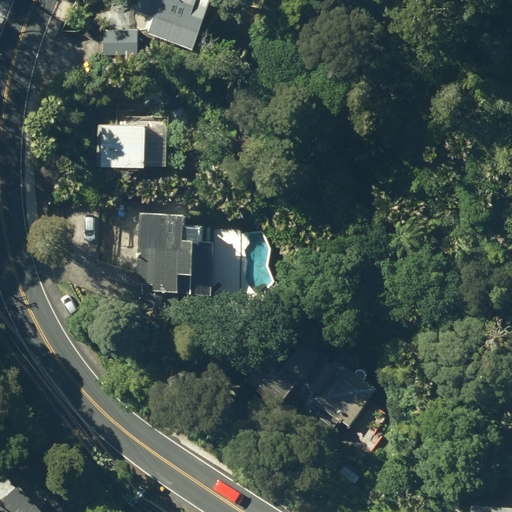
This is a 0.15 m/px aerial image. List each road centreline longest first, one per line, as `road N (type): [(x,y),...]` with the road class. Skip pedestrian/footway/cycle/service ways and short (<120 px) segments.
road 1 (secondary): [(243,511),(116,417),(55,352),(18,291),(0,238)]
road 2 (secondary): [(0,138),(37,0)]
